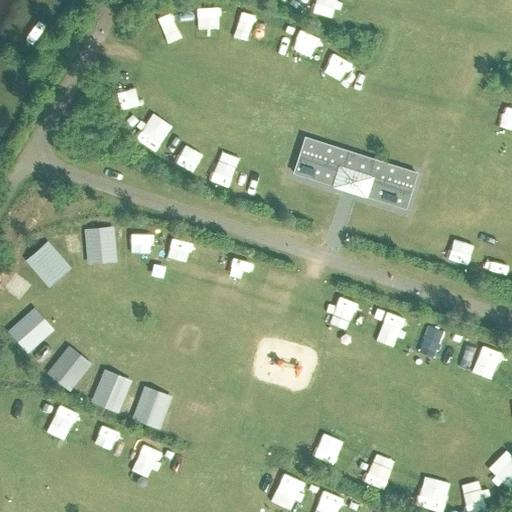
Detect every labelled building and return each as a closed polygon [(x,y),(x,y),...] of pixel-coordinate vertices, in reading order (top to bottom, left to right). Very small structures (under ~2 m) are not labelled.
[(496,146),(511,149),(511,119),(502,118),(496,146)] [(418,176),(306,140),(294,176),(406,212),(418,176)] [(353,246),(375,250),(380,222),(358,218),(353,246)] [(415,265),(423,237),(401,231),(393,259),(415,265)] [(103,254),(119,254),(119,239),(103,240),(103,254)] [(68,241),(68,258),(82,257),(82,241),(68,241)] [(138,242),(137,258),(153,259),(154,244),(138,242)] [(434,272),(455,280),(465,252),(444,244),(434,272)] [(44,253),(29,264),(40,277),(54,266),(44,253)] [(485,258),(476,285),(496,291),(505,265),(485,258)] [(239,271),(236,285),(251,288),(254,275),(239,271)] [(267,279),(262,296),(279,301),(284,284),(267,279)] [(3,296),(16,307),(28,292),(15,282),(3,296)] [(379,341),(385,325),(355,315),(350,331),(379,341)] [(405,331),(399,347),(429,357),(434,341),(405,331)] [(453,349),(449,364),(480,372),(483,356),(453,349)] [(273,375),(302,377),(303,363),(274,361),(273,375)] [(511,395),(511,376),(507,372),(497,383),(511,395)]
